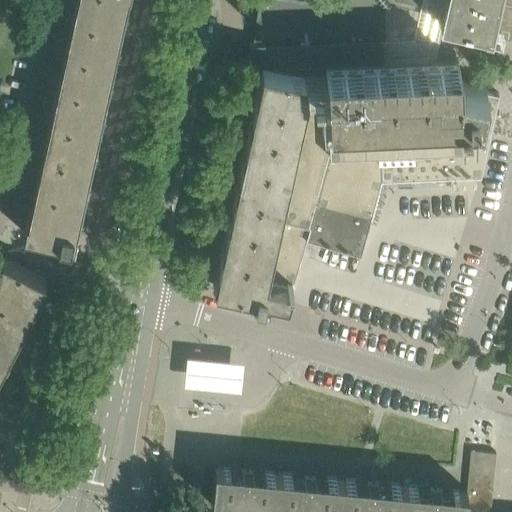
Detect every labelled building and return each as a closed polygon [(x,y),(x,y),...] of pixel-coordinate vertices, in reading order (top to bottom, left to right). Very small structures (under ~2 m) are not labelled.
[(74,0),(27,218),(26,217),(23,232),(73,243),(76,229),(75,228),(124,0),(74,0)] [(300,65),(296,0),(270,0),(271,0),(258,1),(256,11),(255,17),(255,24),(253,34),(252,42),(249,42),(249,44),(245,61),(281,69),(281,66),(300,65)] [(296,0),(300,65),(338,64),(334,0),(296,0)] [(371,0),(334,0),(338,64),(376,62),(375,57),(381,53),(379,9),(371,0)] [(511,0),(446,0),(442,21),(460,25),(457,36),(489,43),(492,32),(511,36),(511,29),(511,0)] [(458,59),(434,60),(422,60),(422,63),(376,64),(376,62),(338,64),(300,65),(281,66),(281,69),(245,61),(238,92),(237,98),(237,104),(237,110),(235,119),(232,119),(230,132),(228,139),(228,146),(226,159),(224,171),(221,170),(218,186),(217,192),(216,204),(215,210),(212,223),(210,222),(207,236),(206,242),(205,249),(204,259),(201,274),(214,279),(213,283),(255,293),(256,290),(265,292),(265,293),(276,296),(276,295),(288,297),(306,237),(332,244),(360,250),(376,196),(381,178),(480,174),(498,92),(485,89),(486,84),(478,83),(478,80),(467,78),(467,80),(459,79),(458,59)] [(0,366),(45,278),(1,255),(0,256),(0,257),(0,366)] [(470,448),(469,461),(494,463),(495,451),(470,448)] [(493,475),(494,463),(469,461),(468,473),(493,475)] [(277,471),(251,468),(215,465),(214,475),(211,504),(273,510),(277,471)] [(336,511),(340,477),(314,474),(277,471),(273,510),(295,511),(336,511)] [(492,487),(493,475),(468,473),(467,485),(492,487)] [(400,511),(403,483),(377,480),(340,477),(336,511),(400,511)] [(464,511),(466,495),(466,489),(403,483),(400,511),(464,511)] [(491,497),(492,487),(467,485),(466,489),(466,495),(491,497)] [(485,511),(490,511),(491,497),(466,495),(464,511),(467,511),(468,509),(476,510),(475,511),(485,511)]
